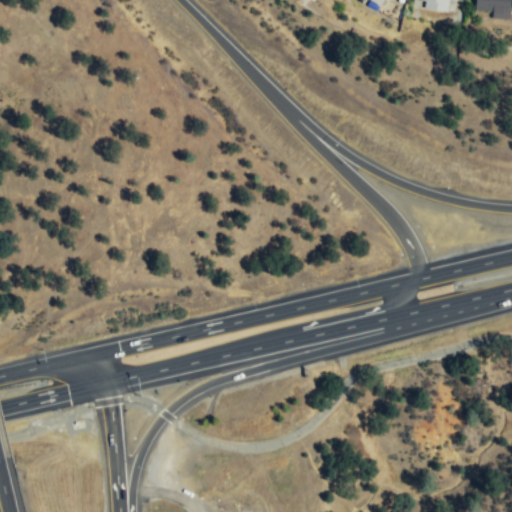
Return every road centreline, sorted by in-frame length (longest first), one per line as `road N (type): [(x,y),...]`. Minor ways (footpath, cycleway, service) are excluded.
road 1 (motorway): [(131,511),(134,466),(149,434),(197,388),(470,304)]
road 2 (primary): [(418,278),(0,377)]
road 3 (motorway): [(511,212),(438,195),(373,166),(267,88),(180,0)]
road 4 (primary): [(0,406),(390,317)]
road 5 (motorway): [(390,317),(418,278),(406,230),(267,88)]
road 6 (motorway): [(120,511),(105,382),(74,359)]
road 7 (primary): [(390,317),(454,310),(511,291)]
